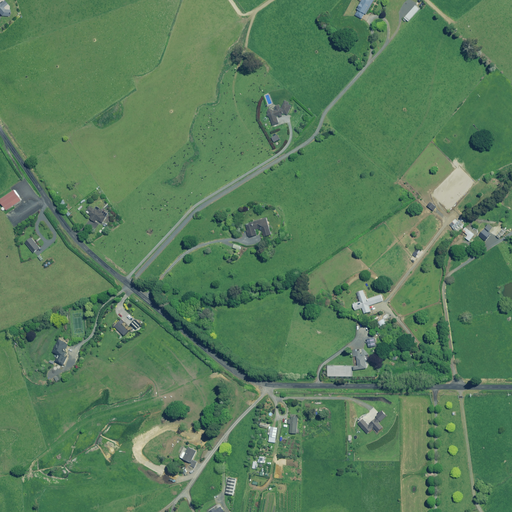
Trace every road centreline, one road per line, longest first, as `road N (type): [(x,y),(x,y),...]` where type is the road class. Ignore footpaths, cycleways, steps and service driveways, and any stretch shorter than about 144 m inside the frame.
road 1 (unclassified): [(511,386),(273,385),(241,376),(76,239),(0,130)]
road 2 (track): [(481,511),(472,497),(458,386)]
